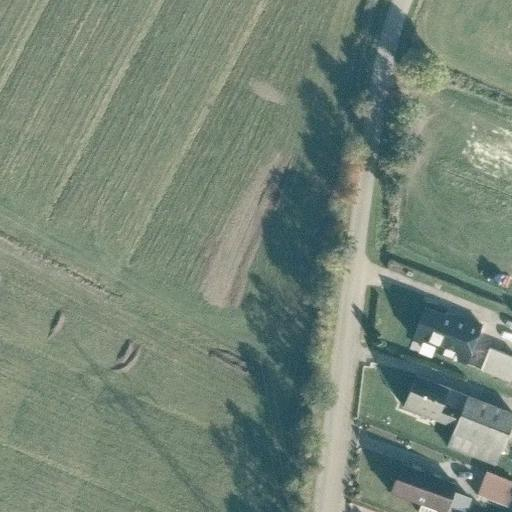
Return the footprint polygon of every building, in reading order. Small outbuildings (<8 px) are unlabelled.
[(481,330),(421,308),(410,341),(469,362),(481,330)] [(511,378),(511,361),(485,351),(476,373),(509,386),(511,378)] [(442,390),(410,378),(400,407),(432,419),(442,390)] [(511,428),(511,418),(461,399),(446,442),(500,461),(511,428)] [(454,487),(395,466),(385,493),(438,511),(467,511),(471,503),(451,495),(454,487)] [(511,491),(511,485),(483,475),(475,498),(506,509),(511,491)]
